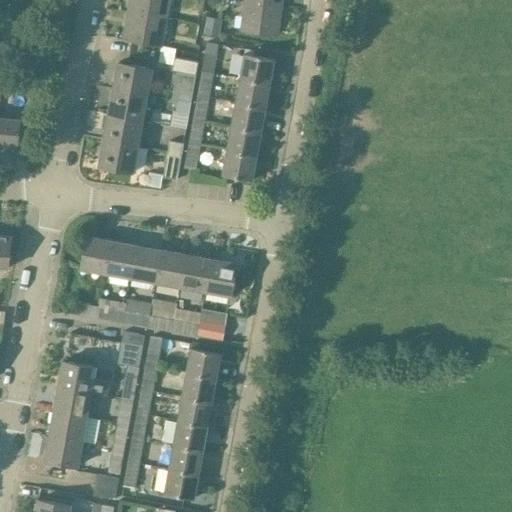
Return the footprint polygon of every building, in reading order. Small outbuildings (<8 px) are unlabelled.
[(130,0),(128,11),(167,18),(169,0),(130,0)] [(279,8),(244,3),(240,33),(276,37),(279,8)] [(167,18),(128,11),(123,39),(161,46),(167,18)] [(207,18),(204,34),(216,36),(218,20),(207,18)] [(206,51),(205,51),(202,68),(214,71),(219,44),(208,42),(206,51)] [(241,76),(271,81),(275,57),(246,51),(241,76)] [(172,70),(176,71),(176,72),(196,75),(199,61),(174,57),(172,70)] [(113,89),(147,95),(151,71),(118,64),(113,89)] [(198,92),(210,95),(214,71),(202,68),(198,92)] [(171,100),(177,101),(191,103),(196,75),(176,72),(171,100)] [(14,89),(24,90),(25,77),(15,76),(14,89)] [(237,100),(266,105),(271,81),(241,76),(237,100)] [(109,115),(142,121),(147,95),(113,89),(109,115)] [(193,116),(206,119),(210,95),(198,92),(193,116)] [(232,124),(262,129),(266,105),(237,100),(232,124)] [(175,111),(189,114),(191,103),(177,101),(175,111)] [(104,140),(138,146),(142,121),(109,115),(104,140)] [(189,140),(201,142),(206,119),(193,116),(189,140)] [(0,119),(0,122),(0,150),(19,152),(22,121),(0,119)] [(228,147),(257,153),(262,129),(232,124),(228,147)] [(138,146),(104,140),(99,166),(133,172),(138,146)] [(184,168),(196,170),(201,142),(189,140),(184,168)] [(168,151),(182,154),(184,143),(170,141),(168,151)] [(257,153),(228,147),(223,172),(253,178),(257,153)] [(182,154),(168,151),(163,178),(177,180),(182,154)] [(0,235),(0,266),(10,268),(13,237),(0,235)] [(106,274),(112,241),(86,237),(81,269),(106,274)] [(112,241),(106,274),(131,278),(136,245),(112,241)] [(136,245),(131,278),(156,282),(161,250),(136,245)] [(161,250),(156,282),(180,287),(186,254),(161,250)] [(205,291),(211,258),(186,254),(180,287),(205,291)] [(211,258),(205,291),(231,295),(236,263),(211,258)] [(100,306),(98,318),(123,322),(125,310),(127,303),(100,298),(98,306),(100,306)] [(100,306),(98,306),(75,301),(73,313),(98,318),(100,306)] [(200,324),(225,329),(227,314),(202,309),(201,315),(200,324)] [(150,315),(125,310),(123,322),(148,327),(150,315)] [(173,331),(198,336),(200,324),(201,315),(176,310),(175,320),(173,331)] [(150,315),(148,327),(173,331),(175,320),(150,315)] [(200,324),(198,336),(223,341),(225,329),(200,324)] [(117,363),(127,365),(122,395),(134,397),(145,335),(123,331),(117,363)] [(162,338),(150,336),(145,364),(157,366),(162,338)] [(187,371),(217,377),(221,352),(191,346),(187,371)] [(109,381),(93,379),(96,365),(63,359),(58,385),(91,390),(91,392),(106,395),(109,381)] [(141,387),(153,389),(157,366),(145,364),(141,387)] [(182,395),(212,400),(217,377),(187,371),(182,395)] [(91,390),(58,385),(54,409),(87,415),(91,392),(91,390)] [(136,413),(149,415),(153,389),(141,387),(136,413)] [(117,420),(129,423),(134,397),(122,395),(117,420)] [(178,419),(208,425),(212,400),(182,395),(178,419)] [(87,415),(54,409),(50,434),(82,440),(87,415)] [(132,437),(144,439),(149,415),(136,413),(132,437)] [(208,425),(178,419),(173,444),(203,449),(208,425)] [(106,446),(112,447),(113,445),(125,448),(129,423),(117,420),(115,434),(109,433),(106,446)] [(82,440),(50,434),(45,459),(78,465),(82,440)] [(128,461),(140,463),(144,439),(132,437),(128,461)] [(203,449),(173,444),(169,468),(199,474),(203,449)] [(108,471),(120,474),(125,448),(113,445),(112,447),(108,471)] [(123,486),(135,488),(140,463),(128,461),(123,486)] [(199,474),(169,468),(164,493),(194,498),(199,474)] [(119,478),(97,474),(96,485),(117,489),(119,478)] [(96,485),(94,496),(115,499),(117,489),(96,485)] [(35,511),(69,511),(70,505),(38,499),(35,511)] [(91,511),(113,511),(114,506),(93,503),(91,511)]
